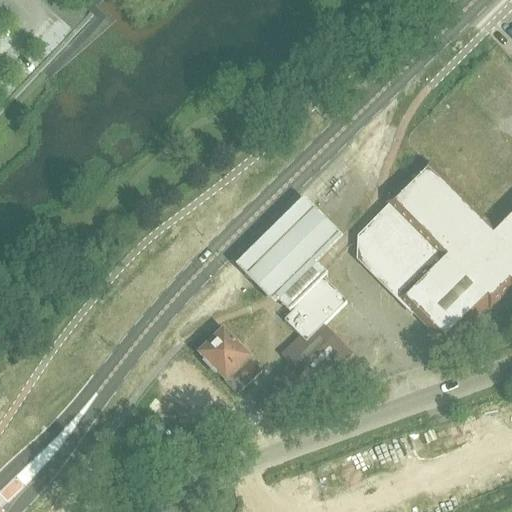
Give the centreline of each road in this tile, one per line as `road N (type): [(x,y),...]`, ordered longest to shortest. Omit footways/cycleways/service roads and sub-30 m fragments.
road 1 (secondary): [(47,451),(183,288),(474,0)]
road 2 (unclassified): [(162,511),(230,472),(511,369)]
